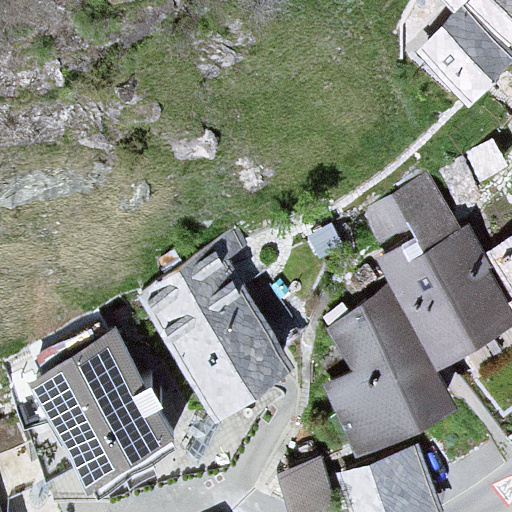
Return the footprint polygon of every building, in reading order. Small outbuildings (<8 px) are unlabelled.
[(458,0),(439,0),(449,9),(458,0)] [(511,39),(511,0),(469,0),(467,3),(511,41),(511,39)] [(462,8),(415,59),(463,104),(510,53),(462,8)] [(428,170),(362,210),(384,253),(375,258),(389,283),(435,372),(511,326),(511,309),(507,302),(511,300),(485,252),(470,223),(459,229),(428,170)] [(511,233),(485,252),(511,300),(507,302),(511,309),(511,233)] [(142,299),(217,410),(293,359),(218,248),(142,299)] [(389,283),(326,329),(351,372),(320,386),(359,459),(456,412),(435,372),(389,283)] [(22,371),(89,489),(183,436),(115,318),(22,371)] [(416,443),(348,465),(363,511),(385,511),(433,496),(416,443)] [(332,497),(315,450),(282,462),(299,509),(332,497)] [(0,511),(11,511),(0,479),(0,511)]
